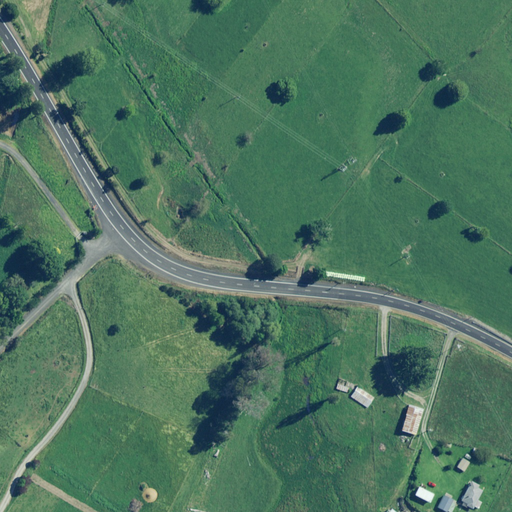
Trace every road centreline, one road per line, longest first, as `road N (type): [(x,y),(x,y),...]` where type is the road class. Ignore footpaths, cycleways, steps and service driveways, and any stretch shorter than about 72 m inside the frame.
road 1 (primary): [(511,352),(391,301),(205,279),(158,260),(102,201),(0,27)]
road 2 (track): [(122,228),(0,345)]
